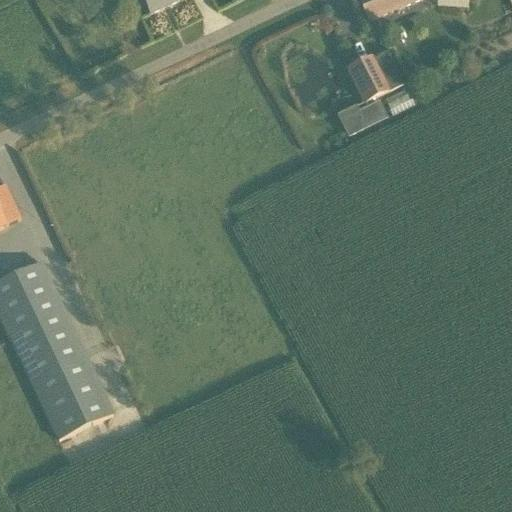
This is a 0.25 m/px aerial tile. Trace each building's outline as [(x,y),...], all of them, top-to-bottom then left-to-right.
[(181,3),(179,0),(141,0),(150,18),(181,3)] [(361,0),(359,1),(368,23),(423,0),(361,0)] [(364,108),(376,102),(390,95),(374,63),(373,60),(347,73),(364,108)] [(359,115),(342,123),(348,136),(349,138),(385,121),(384,118),(378,106),(359,115)] [(0,231),(20,222),(13,206),(4,188),(0,190),(0,231)] [(41,264),(0,283),(0,321),(58,444),(113,418),(41,264)]
